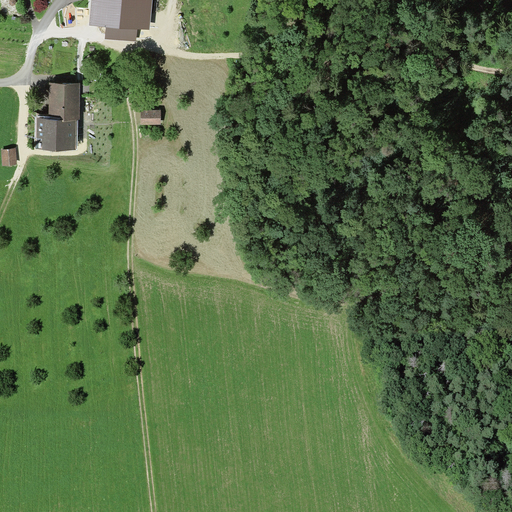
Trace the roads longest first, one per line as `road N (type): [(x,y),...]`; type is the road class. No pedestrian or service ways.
road 1 (track): [(123,50),(136,125),(131,253),(155,511)]
road 2 (track): [(511,79),(361,60),(123,50),(99,38),(74,6)]
road 3 (track): [(74,6),(61,3),(47,16),(26,77),(0,84)]
